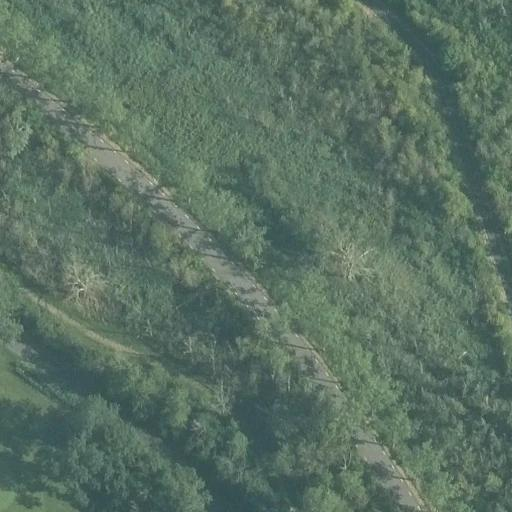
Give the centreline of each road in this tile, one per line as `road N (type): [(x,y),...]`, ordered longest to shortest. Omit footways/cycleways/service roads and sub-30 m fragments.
road 1 (tertiary): [(408,511),(330,395),(247,294),(146,191),(0,73)]
road 2 (unknown): [(291,511),(217,401),(53,314),(0,276)]
